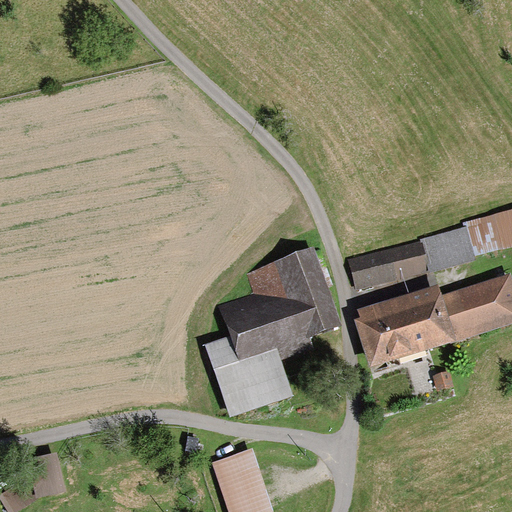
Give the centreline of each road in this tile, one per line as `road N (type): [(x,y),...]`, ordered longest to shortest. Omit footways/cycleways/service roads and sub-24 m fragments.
road 1 (residential): [(349,449),(349,321),(308,188),(124,0)]
road 2 (unclassified): [(0,445),(168,415),(349,449)]
